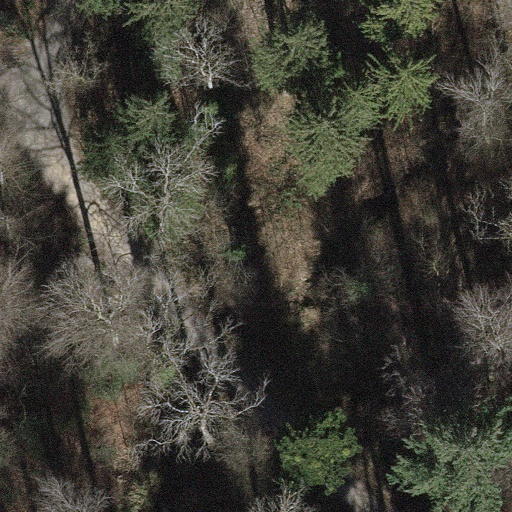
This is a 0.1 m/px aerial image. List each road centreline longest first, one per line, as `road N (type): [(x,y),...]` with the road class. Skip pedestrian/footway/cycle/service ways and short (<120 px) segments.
road 1 (track): [(376,511),(225,364),(0,87)]
road 2 (track): [(57,166),(63,0)]
